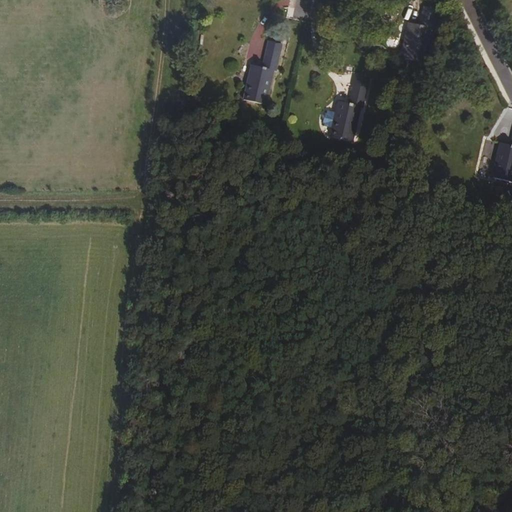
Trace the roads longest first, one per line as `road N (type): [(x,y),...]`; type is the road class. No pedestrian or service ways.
road 1 (track): [(169,0),(143,200),(180,316),(154,465),(164,511)]
road 2 (track): [(0,200),(143,200)]
